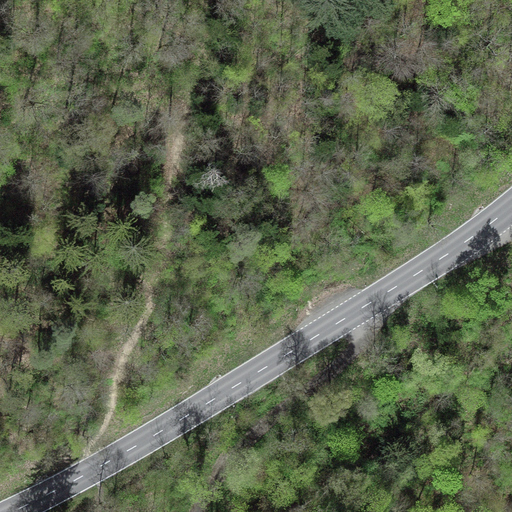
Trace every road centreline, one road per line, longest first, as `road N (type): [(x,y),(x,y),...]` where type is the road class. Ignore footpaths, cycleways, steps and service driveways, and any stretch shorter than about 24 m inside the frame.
road 1 (tertiary): [(511,205),(200,406),(12,511)]
road 2 (track): [(379,296),(355,348),(226,466),(201,511)]
